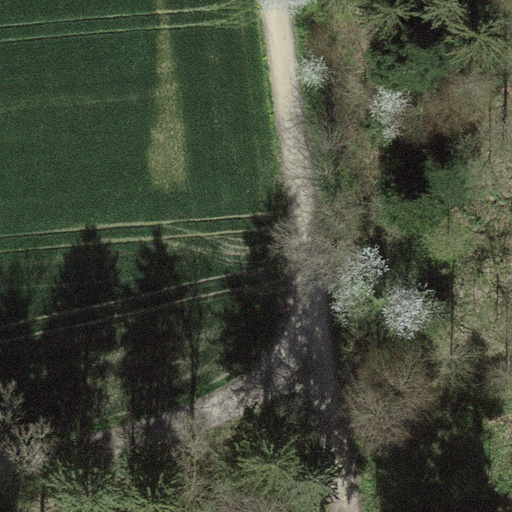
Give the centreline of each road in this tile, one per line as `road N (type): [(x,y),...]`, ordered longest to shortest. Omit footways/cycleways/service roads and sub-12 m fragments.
road 1 (track): [(313,357),(273,0)]
road 2 (track): [(313,357),(0,432)]
road 3 (track): [(332,511),(313,357)]
